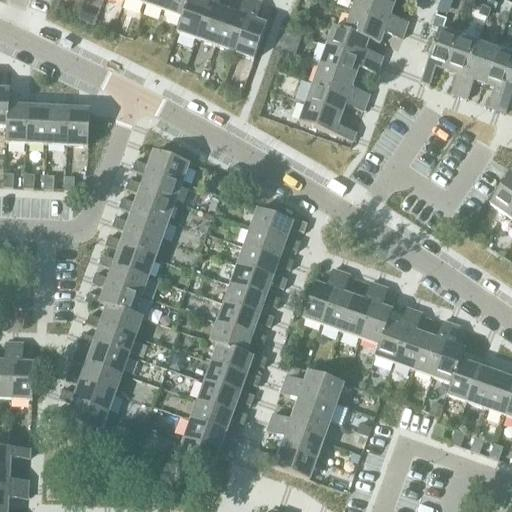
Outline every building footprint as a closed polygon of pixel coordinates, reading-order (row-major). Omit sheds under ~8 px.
[(146,0),(144,6),(163,13),(167,0),(146,0)] [(167,0),(163,13),(182,20),(190,0),(167,0)] [(177,35),(196,42),(210,0),(201,0),(200,4),(190,0),(182,20),(177,35)] [(210,0),(196,42),(215,49),(228,14),(217,10),(220,0),(210,0)] [(215,49),(235,56),(254,3),(246,0),(244,0),(238,17),(228,14),(215,49)] [(372,0),(357,0),(352,14),(405,33),(408,25),(390,19),(394,8),(372,0)] [(254,3),(235,56),(254,63),(266,28),(255,24),(262,6),(254,3)] [(352,14),(345,33),(345,34),(369,42),(368,43),(380,47),(384,36),(402,42),(405,33),(352,14)] [(334,29),(327,49),(380,68),(383,59),(365,53),(368,43),(369,42),(345,34),(345,33),(334,29)] [(436,71),(446,74),(458,39),(439,32),(420,85),(429,89),(436,71)] [(450,96),(459,99),(478,46),(458,39),(446,74),(457,78),(450,96)] [(474,84),(484,88),(497,53),(478,46),(459,99),(467,102),(474,84)] [(488,110),(497,113),(511,71),(511,51),(499,47),(497,53),(484,88),(495,92),(488,110)] [(327,49),(320,68),(355,80),(359,70),(377,77),(380,68),(327,49)] [(320,68),(313,87),(366,106),(369,97),(351,91),(355,80),(320,68)] [(511,98),(511,97),(511,71),(497,113),(505,116),(511,98)] [(313,87),(306,106),(341,119),(345,108),(363,115),(366,106),(313,87)] [(0,129),(7,130),(8,109),(9,109),(10,93),(0,92),(0,129)] [(6,146),(26,147),(29,105),(20,104),(20,109),(9,109),(8,109),(7,130),(6,146)] [(26,147),(47,148),(49,111),(38,110),(38,105),(29,105),(26,147)] [(47,148),(67,149),(70,107),(60,106),(60,111),(49,111),(47,148)] [(341,119),(306,106),(299,125),(352,144),(356,135),(338,129),(341,119)] [(70,107),(67,149),(88,150),(90,113),(78,112),(78,107),(70,107)] [(132,173),(145,178),(147,174),(182,187),(189,167),(154,154),(149,168),(136,164),(132,173)] [(126,192),(139,197),(140,193),(175,206),(182,187),(147,174),(145,178),(142,187),(129,182),(126,192)] [(3,190),(13,191),(14,177),(4,176),(3,190)] [(490,207),(507,218),(511,210),(511,177),(511,176),(490,207)] [(24,191),(33,192),(34,178),(24,177),(24,191)] [(45,179),(44,193),(54,193),(54,179),(45,179)] [(65,180),(64,194),(74,194),(74,180),(65,180)] [(119,211),(132,216),(133,212),(168,224),(175,206),(140,193),(139,197),(135,206),(122,201),(119,211)] [(112,230),(125,234),(127,231),(162,243),(168,224),(133,212),(132,216),(129,225),(116,220),(112,230)] [(258,212),(251,231),(286,244),(287,240),(291,231),(304,236),(307,226),(293,221),(292,225),(258,212)] [(105,248),(119,253),(120,249),(155,262),(162,243),(127,231),(125,234),(122,244),(109,239),(105,248)] [(251,231),(244,250),(279,263),(281,259),(284,250),(297,255),(300,245),(287,240),(286,244),(251,231)] [(99,267),(112,272),(113,268),(148,281),(155,262),(120,249),(119,253),(115,262),(102,258),(99,267)] [(244,250),(237,269),(272,282),(274,278),(277,269),(290,273),(294,264),(281,259),(279,263),(244,250)] [(92,286),(105,291),(106,287),(141,300),(148,281),(113,268),(112,272),(109,281),(95,277),(92,286)] [(237,269),(231,288),(266,300),(267,297),(270,288),(284,292),(287,283),(274,278),(272,282),(237,269)] [(302,321),(321,328),(340,275),(332,272),(326,290),(315,286),(302,321)] [(321,328),(340,335),(353,300),(343,296),(350,278),(340,275),(321,328)] [(340,335),(360,342),(378,288),(370,285),(364,304),(353,300),(340,335)] [(101,307),(107,309),(107,308),(135,318),(141,300),(106,287),(105,291),(102,300),(89,295),(85,305),(99,310),(101,307)] [(231,288),(224,307),(259,319),(260,316),(264,306),(277,311),(280,301),(267,297),(266,300),(231,288)] [(360,342),(379,348),(379,349),(388,325),(392,314),(381,310),(388,292),(378,288),(360,342)] [(224,307),(217,326),(252,338),(254,334),(257,325),(270,330),(274,320),(260,316),(259,319),(224,307)] [(86,327),(99,331),(100,328),(135,340),(143,320),(135,318),(107,308),(107,309),(102,322),(89,317),(86,327)] [(375,360),(394,367),(413,313),(405,310),(398,328),(388,325),(379,349),(379,348),(375,360)] [(394,367),(413,373),(425,338),(415,335),(422,317),(413,313),(394,367)] [(413,373),(432,380),(451,327),(443,324),(436,342),(425,338),(413,373)] [(210,345),(218,348),(245,357),(246,357),(250,344),(263,349),(267,339),(254,334),(252,338),(217,326),(210,345)] [(432,380),(451,387),(460,363),(464,352),(453,348),(460,330),(451,327),(432,380)] [(79,346),(92,350),(94,347),(129,359),(135,340),(100,328),(99,331),(96,341),(83,336),(79,346)] [(0,402),(12,403),(15,346),(5,346),(4,365),(0,364),(0,402)] [(15,346),(12,403),(32,404),(34,367),(22,366),(23,347),(15,346)] [(72,364),(86,369),(87,365),(122,378),(129,359),(94,347),(92,350),(89,360),(76,355),(72,364)] [(218,348),(211,366),(246,379),(248,375),(251,366),(264,370),(267,361),(253,356),(252,359),(246,357),(245,357),(218,348)] [(447,398),(466,405),(480,365),(472,362),(470,367),(460,363),(451,387),(447,398)] [(66,383),(79,388),(80,384),(115,397),(122,378),(87,365),(86,369),(82,378),(69,374),(66,383)] [(466,405),(485,412),(498,377),(488,373),(489,368),(480,365),(466,405)] [(211,366),(205,385),(239,398),(241,394),(244,385),(257,389),(261,380),(248,375),(246,379),(211,366)] [(286,379),(283,387),(337,406),(344,387),(309,374),(305,385),(286,379)] [(485,412),(505,419),(511,398),(511,376),(510,376),(508,380),(498,377),(485,412)] [(59,402),(72,407),(73,403),(109,415),(115,397),(80,384),(79,388),(76,397),(62,392),(59,402)] [(205,385),(198,404),(233,416),(234,413),(237,403),(251,408),(254,399),(241,394),(239,398),(205,385)] [(298,402),(295,413),(330,425),(337,406),(283,387),(280,396),(298,402)] [(73,403),(72,407),(69,416),(56,411),(52,421),(66,426),(68,422),(102,435),(109,415),(73,403)] [(198,404),(191,423),(226,435),(227,431),(231,422),(244,427),(247,417),(234,413),(233,416),(198,404)] [(273,417),(270,425),(323,445),(330,425),(295,413),(291,423),(273,417)] [(191,423),(184,441),(219,454),(221,450),(224,441),(237,446),(241,436),(227,431),(226,435),(191,423)] [(285,440),(281,451),(316,464),(323,445),(270,425),(267,434),(285,440)] [(431,440),(440,443),(445,430),(436,426),(431,440)] [(450,446),(459,450),(464,436),(455,433),(450,446)] [(469,453),(478,456),(483,443),(474,440),(469,453)] [(219,454),(184,441),(177,461),(212,474),(217,460),(230,465),(234,455),(221,450),(219,454)] [(488,460),(497,463),(502,450),(493,447),(488,460)] [(0,450),(0,470),(9,471),(10,460),(29,461),(30,452),(0,450)] [(316,464),(281,451),(277,461),(259,455),(256,464),(309,483),(316,464)] [(0,470),(0,491),(28,493),(28,483),(9,482),(9,471),(0,470)] [(0,491),(0,511),(7,511),(8,501),(27,502),(28,493),(0,491)]
